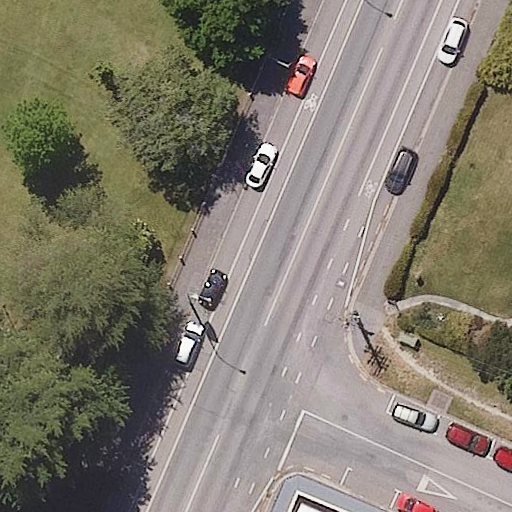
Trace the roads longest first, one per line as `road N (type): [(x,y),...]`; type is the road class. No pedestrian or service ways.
road 1 (primary): [(400,0),(240,384)]
road 2 (residential): [(240,384),(511,502)]
road 3 (primary): [(240,384),(186,511)]
